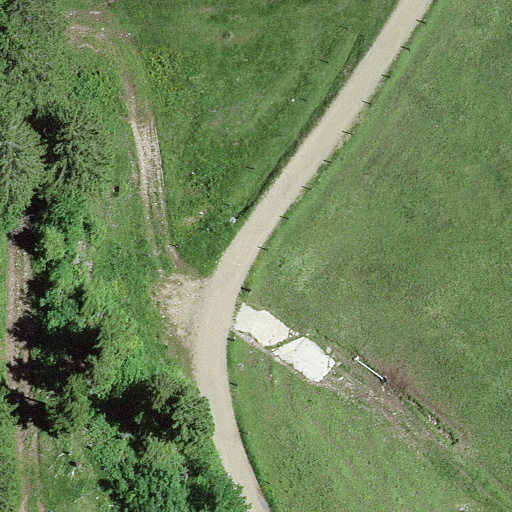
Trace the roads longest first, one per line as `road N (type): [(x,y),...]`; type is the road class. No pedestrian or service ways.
road 1 (track): [(422,0),(245,245),(213,311),(209,397),(258,511)]
road 2 (track): [(500,511),(449,455),(213,311)]
